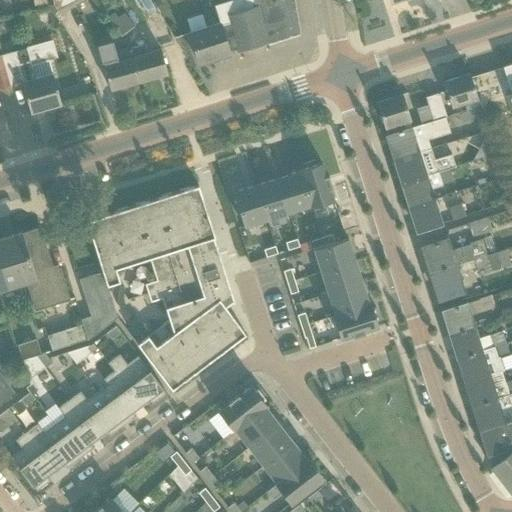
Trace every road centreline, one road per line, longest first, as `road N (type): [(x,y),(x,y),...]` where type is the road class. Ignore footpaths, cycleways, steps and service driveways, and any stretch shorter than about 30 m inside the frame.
road 1 (residential): [(494,511),(445,417),(343,75)]
road 2 (residential): [(0,183),(343,75)]
road 3 (residential): [(266,352),(51,511)]
road 4 (residential): [(343,75),(511,21)]
road 5 (residential): [(389,511),(279,375)]
